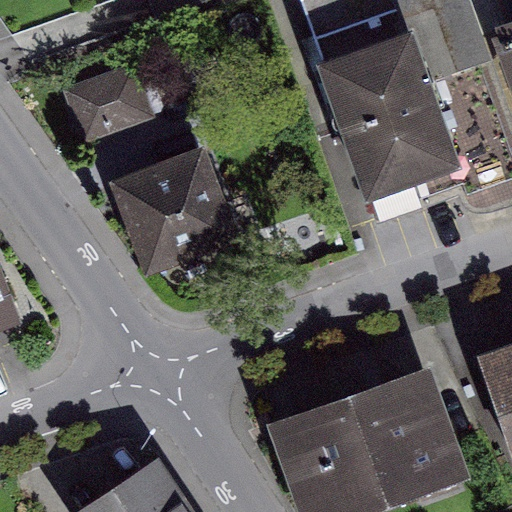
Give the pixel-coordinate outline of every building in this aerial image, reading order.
[(511,146),(460,0),(287,0),(366,223),(511,172),(511,146)] [(149,71),(61,108),(84,161),(171,123),(149,71)] [(230,237),(202,161),(122,189),(150,266),(230,237)] [(0,291),(0,330),(14,325),(0,291)] [(511,351),(492,358),(511,418),(511,351)] [(426,373),(285,423),(316,511),(330,511),(459,467),(426,373)] [(184,511),(153,467),(87,511),(184,511)]
